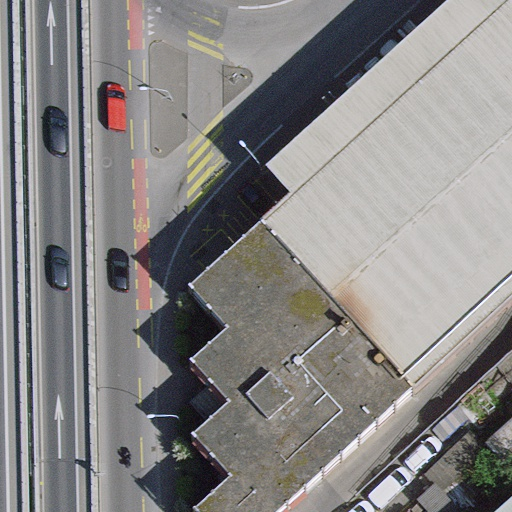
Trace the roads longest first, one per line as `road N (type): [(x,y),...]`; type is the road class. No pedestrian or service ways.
road 1 (motorway): [(65,511),(56,0)]
road 2 (unclassified): [(129,239),(280,103),(338,28)]
road 3 (primary): [(135,511),(129,239)]
road 4 (primary): [(129,239),(124,0)]
road 5 (unclassified): [(338,28),(253,40),(213,32),(163,0)]
